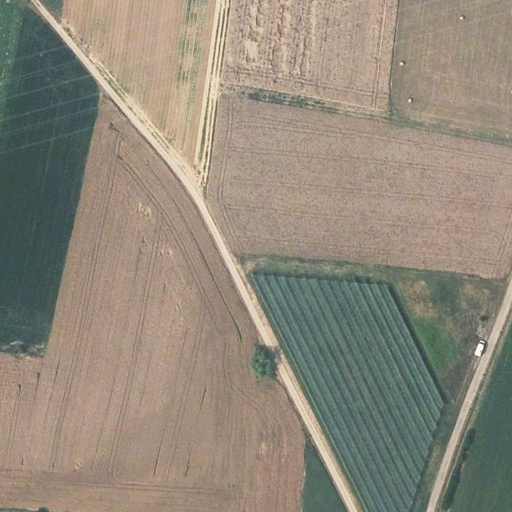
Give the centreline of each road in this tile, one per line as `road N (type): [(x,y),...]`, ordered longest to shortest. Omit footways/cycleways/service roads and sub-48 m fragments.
road 1 (track): [(353,511),(197,198),(35,0)]
road 2 (residential): [(430,511),(511,283)]
